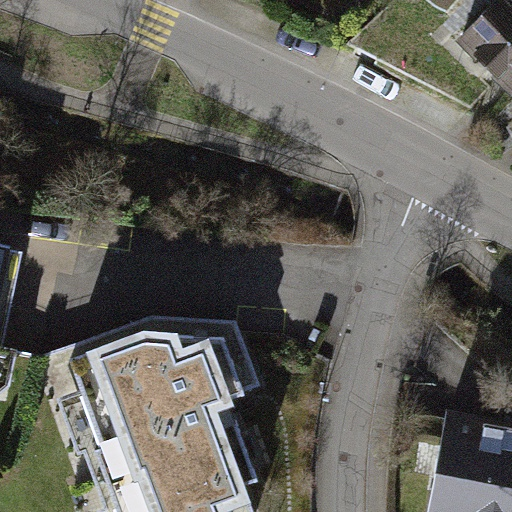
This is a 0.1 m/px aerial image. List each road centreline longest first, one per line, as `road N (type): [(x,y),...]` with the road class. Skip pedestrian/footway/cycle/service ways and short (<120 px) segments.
road 1 (residential): [(440,180),(152,30),(66,0)]
road 2 (residential): [(371,511),(384,319),(440,180)]
